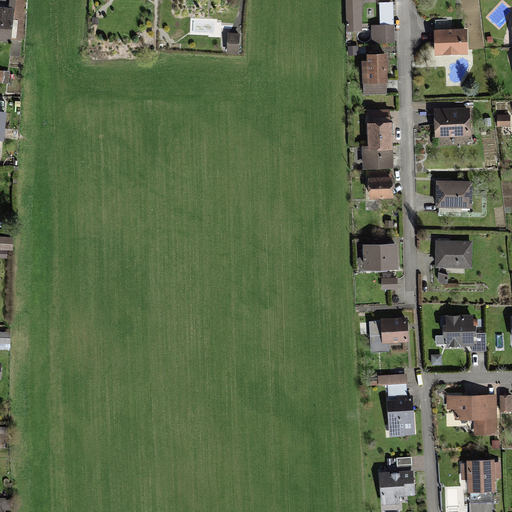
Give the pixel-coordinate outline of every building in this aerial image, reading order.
[(358,0),(344,0),(345,31),(359,31),(358,0)] [(0,40),(7,41),(10,9),(0,7),(0,40)] [(441,19),(432,19),(432,55),(465,54),(465,30),(441,30),(441,19)] [(370,28),(371,43),(395,43),(394,27),(370,28)] [(238,34),(227,33),(226,54),(237,54),(238,34)] [(360,63),(360,95),(384,95),(384,55),(364,55),(364,63),(360,63)] [(466,108),(433,108),(433,137),(466,137),(466,108)] [(508,116),(496,116),(496,124),(508,124),(508,116)] [(389,125),(366,125),(367,149),(360,149),(360,169),(389,169),(389,125)] [(392,180),(367,180),(366,201),(391,202),(392,180)] [(470,184),(436,183),(435,207),(469,208),(470,184)] [(10,238),(0,238),(0,257),(5,257),(5,248),(10,248),(10,238)] [(469,242),(435,241),(435,267),(468,267),(469,242)] [(394,244),(362,245),(363,270),(394,269),(394,244)] [(395,278),(379,278),(380,290),(395,290),(395,278)] [(472,317),(439,318),(439,339),(445,348),(470,350),(472,317)] [(406,320),(380,321),(381,344),(406,343),(406,320)] [(8,334),(0,333),(0,344),(8,345),(8,334)] [(495,396),(446,396),(446,412),(452,412),(452,417),(457,416),(458,421),(472,422),(473,435),(497,437),(495,396)] [(412,399),(386,401),(387,438),(413,436),(412,399)] [(494,460),(465,460),(467,492),(492,491),(493,479),(500,480),(500,463),(494,463),(494,460)] [(411,471),(378,472),(380,506),(399,506),(398,497),(414,496),(411,471)]
